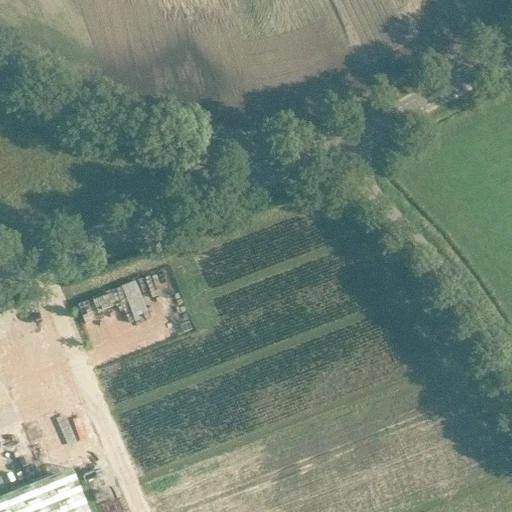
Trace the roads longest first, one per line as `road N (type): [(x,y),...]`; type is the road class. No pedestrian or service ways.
road 1 (tertiary): [(342,141),(0,276)]
road 2 (track): [(0,41),(106,98),(279,167)]
road 3 (unclassified): [(511,374),(406,225),(365,183),(342,141)]
road 4 (tertiary): [(342,141),(511,54)]
